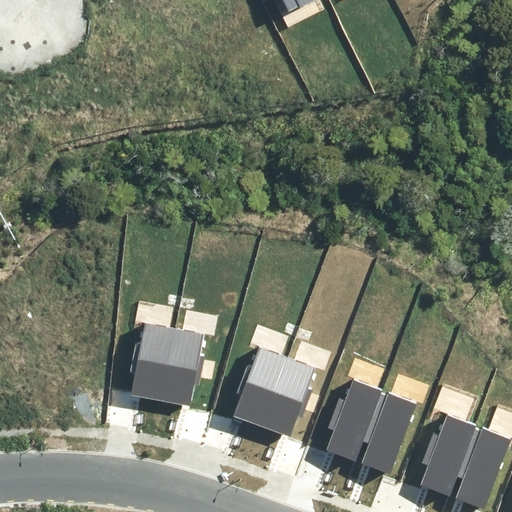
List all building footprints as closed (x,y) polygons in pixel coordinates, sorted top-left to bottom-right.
[(283,0),(288,10),(310,0),(283,0)] [(134,374),(130,394),(160,400),(172,330),(142,324),(139,344),(133,344),(128,373),(134,374)] [(200,336),(172,330),(160,400),(190,404),(194,383),(199,384),(204,357),(196,356),(200,336)] [(241,392),(234,412),(262,422),(286,356),(258,345),(251,365),(246,363),(236,390),(241,392)] [(313,366),(286,356),(262,422),(291,432),(299,412),(303,413),(313,388),(306,385),(313,366)] [(334,432),(326,452),(355,463),(362,444),(379,398),(380,393),(351,382),(344,403),(339,401),(328,430),(334,432)] [(379,398),(362,444),(368,447),(361,466),(389,476),(416,406),(387,396),(386,400),(379,398)] [(426,469),(418,489),(447,500),(454,481),(471,435),(472,430),(443,419),(436,440),(431,438),(420,467),(426,469)] [(471,435),(454,481),(460,484),(453,503),(477,511),(481,511),(508,444),(479,433),(478,437),(471,435)]
